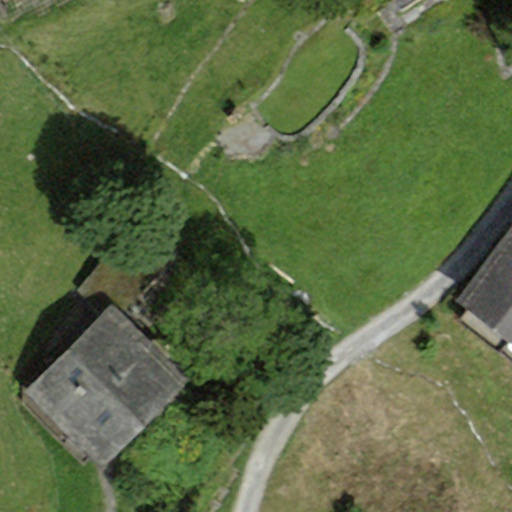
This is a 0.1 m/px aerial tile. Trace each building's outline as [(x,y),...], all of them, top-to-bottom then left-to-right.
[(393,0),(399,8),(411,0),(393,0)] [(128,228),(74,284),(106,315),(108,314),(160,260),(128,228)] [(511,233),(473,285),(479,289),(511,314),(511,233)] [(461,313),(511,351),(511,314),(479,289),(461,313)] [(111,432),(168,372),(108,314),(106,315),(35,388),(68,420),(83,405),(111,432)] [(96,447),(111,432),(83,405),(68,420),(96,447)]
